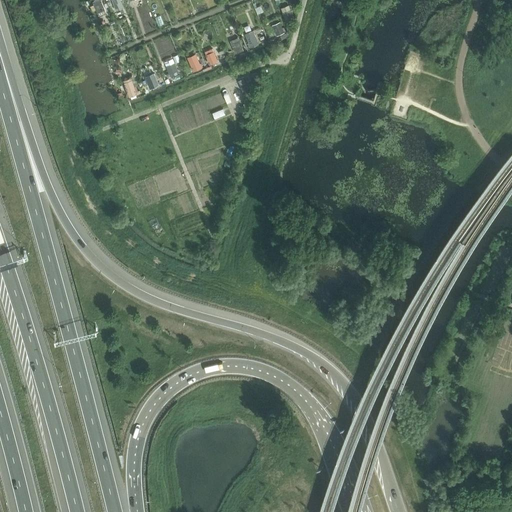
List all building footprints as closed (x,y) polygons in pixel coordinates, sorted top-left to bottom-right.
[(287,6),(280,8),(283,17),(290,14),(287,6)] [(276,24),(269,27),(272,35),(279,33),(276,24)] [(245,31),(251,47),(260,43),(254,28),(245,31)] [(237,39),(229,42),(232,51),(240,48),(237,39)] [(210,64),(219,61),(214,47),(205,50),(210,64)] [(165,60),(172,76),(180,72),(173,56),(165,60)] [(191,60),(182,65),(187,73),(196,69),(191,60)] [(154,75),(146,80),(150,89),(159,84),(154,75)] [(134,77),(125,79),(130,96),(139,93),(134,77)] [(246,93),(229,100),(233,111),(250,104),(246,93)]
